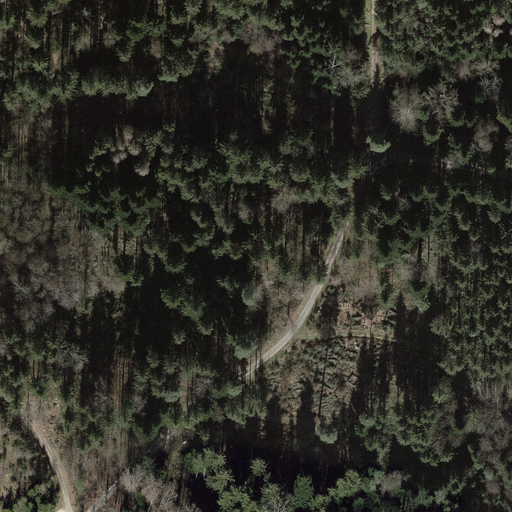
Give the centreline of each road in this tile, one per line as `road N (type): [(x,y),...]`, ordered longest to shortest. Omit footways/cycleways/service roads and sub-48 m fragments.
road 1 (track): [(95,511),(177,426),(280,346),(314,301),(373,166),(376,0)]
road 2 (track): [(0,387),(60,473),(69,511)]
road 3 (track): [(511,175),(434,159),(373,166)]
